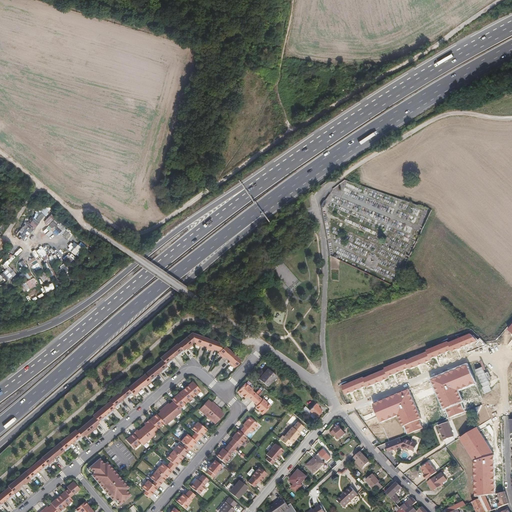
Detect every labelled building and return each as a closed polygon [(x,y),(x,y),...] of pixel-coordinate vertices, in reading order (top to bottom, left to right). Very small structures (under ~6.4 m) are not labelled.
[(54,228),(57,222),(52,219),(49,225),(54,228)] [(76,246),(72,253),(79,256),(82,249),(76,246)] [(363,376),(342,385),(346,394),(362,389),(365,387),(366,388),(375,385),(384,381),(390,379),(389,377),(395,374),(405,370),(408,369),(409,370),(420,366),(432,361),(431,360),(437,357),(449,351),(451,352),(476,340),(471,334),(450,343),(448,341),(428,350),(428,352),(407,361),(406,359),(382,369),(382,371),(365,378),(363,376)] [(206,346),(209,339),(199,335),(196,343),(195,344),(203,347),(203,345),(206,346)] [(193,344),(191,343),(186,337),(178,344),(183,350),(186,348),(187,350),(193,344)] [(217,350),(220,343),(209,339),(206,346),(206,348),(213,351),(214,349),(217,350)] [(174,357),(176,355),(178,356),(183,351),(183,350),(178,344),(177,344),(168,351),(174,357)] [(233,353),(224,346),(219,352),(218,353),(224,358),(225,357),(227,359),(233,353)] [(172,360),(171,359),(174,357),(168,351),(160,358),(161,360),(166,365),(170,362),(172,360)] [(241,361),(233,353),(227,359),(230,361),(228,362),(234,368),(241,361)] [(162,372),(164,371),(168,367),(166,365),(161,360),(153,367),(158,373),(161,371),(162,372)] [(476,384),(469,363),(432,379),(445,411),(447,411),(449,417),(466,411),(461,391),(476,384)] [(151,382),(157,377),(156,375),(158,373),(153,367),(144,374),(151,382)] [(276,376),(268,368),(259,379),(267,386),(276,376)] [(151,382),(144,374),(136,381),(141,387),(144,385),(145,386),(151,382)] [(138,389),(141,387),(136,381),(127,388),(132,394),(133,396),(140,391),(138,389)] [(200,391),(193,381),(186,387),(193,396),(200,391)] [(252,390),(253,389),(245,383),(238,391),(245,398),(247,396),(252,401),(257,395),(252,390)] [(132,394),(127,388),(125,386),(117,393),(122,400),(125,397),(126,399),(132,394)] [(193,396),(186,387),(179,393),(186,403),(193,396)] [(422,419),(410,389),(374,404),(382,423),(400,417),(408,434),(424,427),(422,419)] [(121,403),(120,402),(122,400),(117,393),(109,400),(108,400),(109,401),(115,408),(121,403)] [(186,403),(179,393),(171,399),(173,401),(179,409),(186,403)] [(270,406),(263,399),(262,400),(257,395),(252,401),(257,405),(256,407),(263,414),(270,406)] [(207,417),(216,406),(213,404),(212,402),(211,403),(208,400),(199,410),(207,417)] [(113,411),(112,410),(115,408),(109,401),(101,408),(107,416),(111,413),(113,411)] [(169,404),(168,403),(167,404),(164,407),(173,418),(181,411),(179,409),(173,401),(169,404)] [(322,411),(318,407),(319,406),(316,403),(309,411),(316,417),(322,411)] [(478,414),(498,422),(501,413),(481,405),(478,414)] [(221,410),(219,409),(216,406),(207,417),(215,424),(224,414),(221,411),(221,410)] [(164,407),(161,409),(159,411),(160,412),(157,415),(164,423),(165,425),(173,418),(164,407)] [(102,421),(103,419),(107,416),(101,408),(92,415),(93,417),(98,422),(100,419),(102,421)] [(316,418),(304,408),(302,409),(314,420),(316,418)] [(164,423),(157,415),(156,414),(149,420),(157,429),(164,423)] [(97,427),(96,425),(99,423),(98,422),(93,417),(85,424),(91,431),(97,427)] [(251,432),(258,425),(249,417),(243,425),(244,426),(239,431),(245,436),(250,431),(251,432)] [(149,420),(146,423),(144,424),(145,425),(142,428),(150,438),(158,431),(157,429),(149,420)] [(207,430),(197,422),(192,429),(195,433),(193,435),(198,439),(207,430)] [(292,443),(300,434),(299,433),(304,427),(298,422),(293,428),(292,427),(284,437),(292,443)] [(454,437),(448,422),(438,426),(444,440),(454,437)] [(91,431),(85,424),(76,431),(82,437),(84,435),(86,436),(91,431)] [(346,433),(339,426),(334,429),(341,437),(346,433)] [(137,430),(136,431),(133,433),(133,434),(141,443),(142,445),(150,438),(142,428),(138,431),(137,430)] [(72,443),(75,441),(76,442),(82,437),(76,431),(75,429),(67,436),(72,443)] [(495,454),(478,429),(461,440),(475,462),(476,497),(486,495),(496,493),(495,454)] [(240,445),(247,438),(245,436),(239,431),(238,430),(232,438),(233,439),(228,444),(234,449),(239,444),(240,445)] [(141,443),(133,434),(126,440),(133,449),(141,443)] [(190,449),(198,439),(193,435),(191,438),(187,434),(181,441),(185,445),(190,449)] [(65,451),(71,446),(69,445),(72,443),(67,436),(58,444),(65,451)] [(417,444),(406,439),(401,441),(400,437),(386,443),(387,447),(389,452),(403,446),(403,447),(403,448),(404,449),(406,450),(408,448),(415,451),(417,444)] [(272,464),(284,450),(276,443),(266,454),(269,456),(266,459),(272,464)] [(59,456),(65,451),(58,444),(50,451),(55,457),(58,455),(59,456)] [(182,459),(190,449),(185,445),(182,448),(179,444),(172,451),(182,459)] [(230,455),(234,449),(228,444),(224,449),(223,448),(217,456),(225,463),(231,456),(230,455)] [(435,458),(442,465),(451,457),(444,450),(435,458)] [(55,457),(50,451),(41,458),(42,459),(48,465),(54,460),(53,459),(55,457)] [(182,459),(172,451),(166,458),(170,462),(168,464),(173,469),(182,459)] [(370,461),(361,451),(354,457),(357,461),(356,462),(359,465),(362,469),(370,461)] [(313,473),(325,463),(321,459),(317,455),(306,465),(313,473)] [(42,471),(44,469),(48,466),(48,465),(42,459),(41,458),(33,465),(38,471),(41,469),(42,471)] [(128,488),(122,480),(111,467),(106,462),(104,464),(99,459),(89,467),(93,473),(91,475),(113,500),(115,499),(120,504),(130,495),(125,490),(128,488)] [(401,464),(396,459),(393,462),(398,467),(401,464)] [(428,480),(438,472),(430,462),(421,468),(428,480)] [(165,478),(173,469),(168,464),(166,467),(162,464),(156,471),(165,478)] [(38,471),(33,465),(24,472),(31,480),(35,476),(37,475),(36,473),(38,471)] [(259,483),(267,474),(260,467),(252,476),(252,477),(248,482),(254,487),(258,482),(259,483)] [(290,480),(292,482),(295,484),(296,485),(298,487),(301,483),(307,477),(299,470),(290,480)] [(165,478),(156,471),(150,478),(154,481),(151,484),(157,488),(165,478)] [(31,480),(24,472),(16,479),(21,485),(24,483),(25,485),(31,480)] [(434,490),(447,481),(441,473),(428,483),(434,490)] [(380,482),(373,474),(367,480),(373,487),(380,482)] [(204,485),(208,480),(202,475),(198,480),(197,479),(190,487),(199,494),(205,486),(204,485)] [(19,487),(21,485),(16,479),(7,486),(8,487),(14,494),(20,489),(19,487)] [(148,498),(157,488),(151,484),(147,480),(141,487),(146,491),(143,493),(148,498)] [(238,499),(248,487),(239,480),(229,492),(238,499)] [(70,497),(79,489),(73,482),(67,487),(68,489),(65,491),(70,497)] [(395,495),(402,488),(397,482),(396,483),(386,492),(395,503),(399,499),(395,495)] [(303,485),(301,483),(298,487),(296,485),(295,486),(294,485),(292,488),(297,492),(303,485)] [(9,500),(11,498),(15,495),(14,494),(8,487),(0,493),(0,494),(5,501),(8,498),(9,500)] [(344,507),(358,495),(351,488),(342,496),(341,495),(337,500),(344,507)] [(190,500),(195,495),(189,490),(184,495),(183,494),(176,502),(185,509),(191,501),(190,500)] [(72,500),(70,497),(65,491),(58,497),(65,506),(72,500)] [(498,494),(499,496),(497,497),(496,498),(497,503),(498,504),(499,507),(509,504),(509,503),(505,491),(498,493),(498,494)] [(491,508),(486,495),(480,496),(479,497),(480,498),(487,511),(488,511),(495,509),(494,507),(494,506),(491,508)] [(58,511),(65,506),(58,497),(51,503),(52,504),(58,511)] [(217,511),(232,511),(234,510),(232,508),(237,503),(229,497),(217,511)] [(413,506),(414,504),(417,502),(413,497),(400,508),(401,509),(402,510),(403,509),(406,511),(412,506),(412,505),(413,506)] [(296,511),(291,503),(288,505),(283,498),(270,507),(271,508),(266,511),(296,511)] [(485,511),(487,511),(480,498),(472,502),(477,511),(485,511)] [(86,511),(91,509),(85,501),(75,509),(77,511),(86,511)] [(451,511),(457,509),(465,505),(463,501),(446,509),(447,511),(451,511)]
